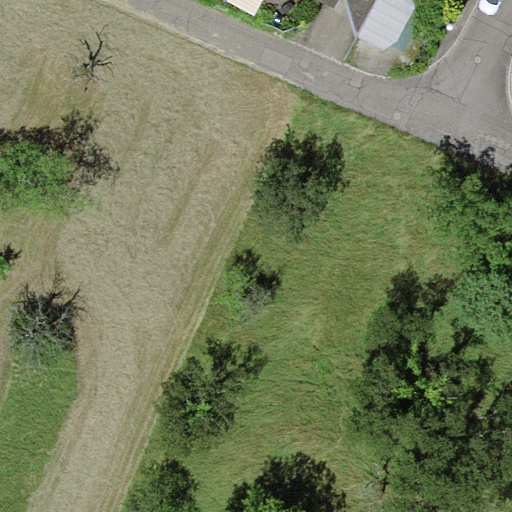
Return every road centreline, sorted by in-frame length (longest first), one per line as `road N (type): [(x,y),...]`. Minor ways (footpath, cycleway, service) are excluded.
road 1 (residential): [(431,114),(156,0)]
road 2 (residential): [(498,0),(431,114)]
